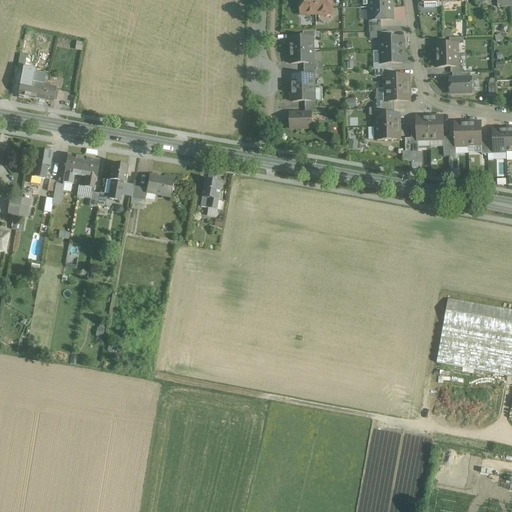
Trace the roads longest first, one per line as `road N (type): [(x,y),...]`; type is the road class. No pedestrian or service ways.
road 1 (tertiary): [(0,111),(511,202)]
road 2 (residential): [(411,0),(429,93),(511,114)]
road 3 (track): [(511,446),(382,421)]
